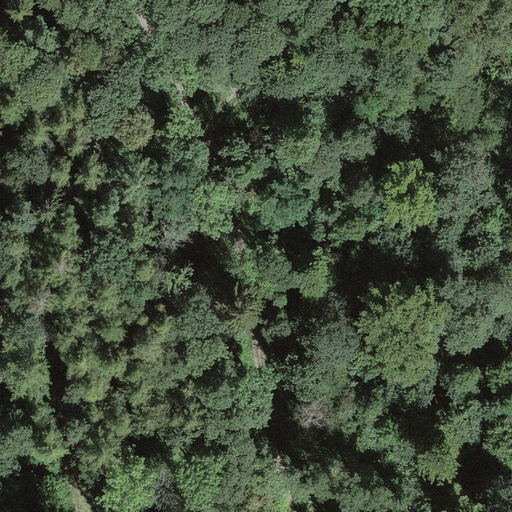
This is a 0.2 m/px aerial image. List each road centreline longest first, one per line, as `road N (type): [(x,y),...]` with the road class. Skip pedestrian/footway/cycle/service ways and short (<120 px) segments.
road 1 (track): [(288,511),(230,227),(187,104)]
road 2 (track): [(187,104),(283,84),(325,84),(432,116)]
road 3 (track): [(0,294),(69,436),(94,511)]
road 4 (track): [(432,116),(511,214)]
